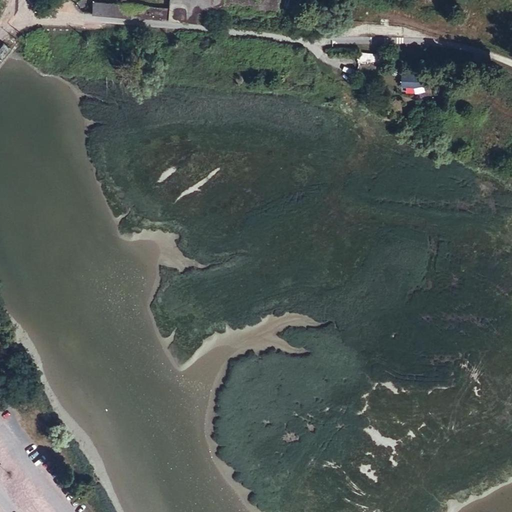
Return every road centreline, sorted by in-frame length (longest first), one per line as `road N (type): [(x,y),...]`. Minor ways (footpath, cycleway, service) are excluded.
road 1 (unclassified): [(12,15),(279,38),(334,40),(369,29)]
road 2 (track): [(0,354),(87,470)]
